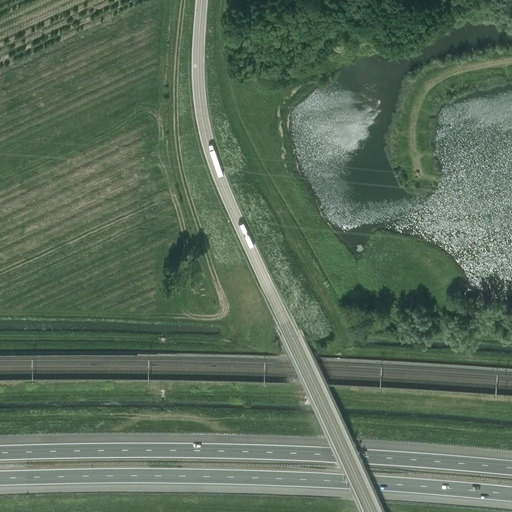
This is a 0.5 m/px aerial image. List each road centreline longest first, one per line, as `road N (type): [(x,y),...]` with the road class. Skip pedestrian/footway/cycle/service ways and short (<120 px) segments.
road 1 (unclassified): [(369,511),(212,158),(199,99),(201,0)]
road 2 (motorway): [(0,479),(256,478),(511,497)]
road 3 (motorway): [(511,470),(259,452),(0,454)]
